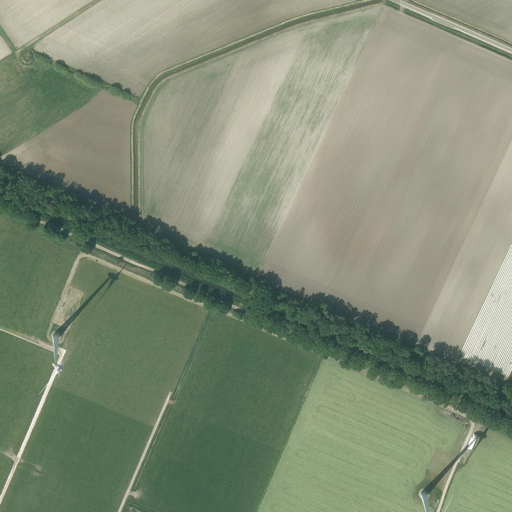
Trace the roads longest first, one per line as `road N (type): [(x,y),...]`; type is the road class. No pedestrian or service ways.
road 1 (track): [(0,205),(511,427)]
road 2 (track): [(170,392),(119,511)]
road 3 (unclassified): [(511,51),(394,0)]
road 4 (track): [(97,0),(18,50),(0,32)]
